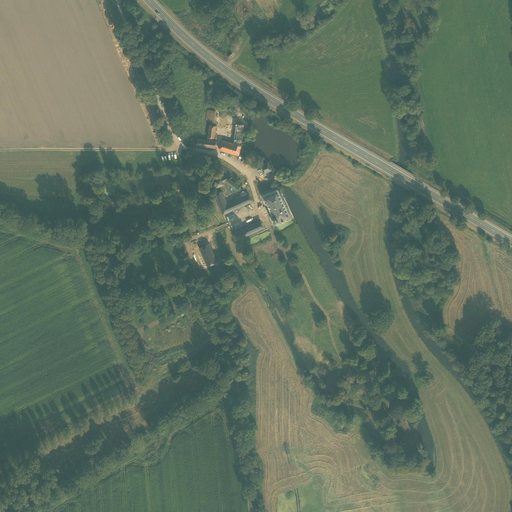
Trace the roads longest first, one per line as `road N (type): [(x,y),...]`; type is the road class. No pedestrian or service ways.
road 1 (secondary): [(148,0),(242,82),(511,241)]
road 2 (track): [(181,147),(178,226),(234,378),(251,511)]
road 3 (unclassified): [(118,0),(173,137),(181,147),(209,152)]
